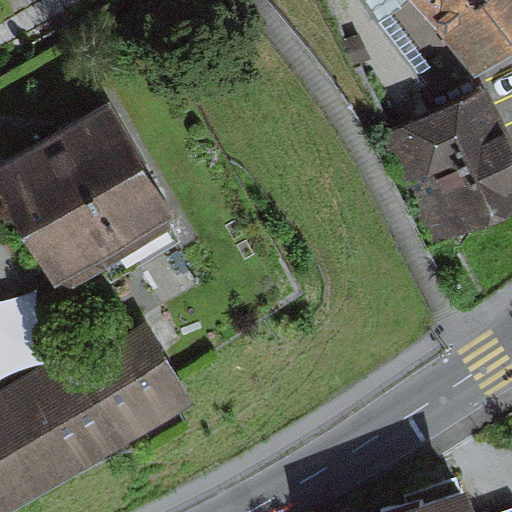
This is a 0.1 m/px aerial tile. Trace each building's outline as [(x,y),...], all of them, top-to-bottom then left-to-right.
[(511,0),(429,0),(476,58),(511,29),(511,0)] [(511,119),(492,79),(387,131),(437,231),(511,193),(511,119)] [(102,93),(2,152),(62,254),(119,221),(163,195),(102,93)] [(94,361),(0,411),(0,511),(18,511),(218,406),(176,328),(98,369),(94,361)] [(498,511),(482,468),(359,511),(498,511)]
